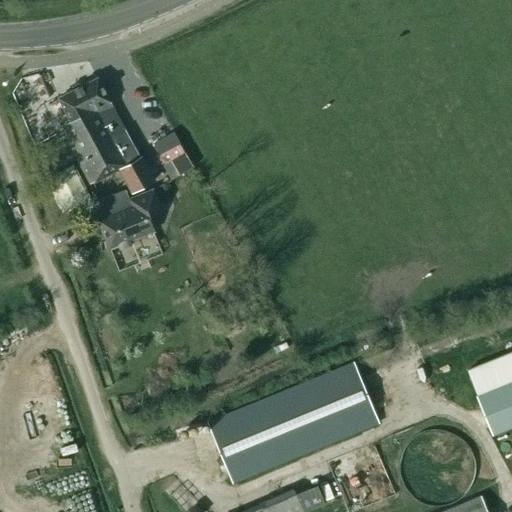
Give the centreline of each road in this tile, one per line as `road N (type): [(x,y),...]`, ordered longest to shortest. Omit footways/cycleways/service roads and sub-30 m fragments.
road 1 (unclassified): [(132,511),(0,139)]
road 2 (track): [(92,400),(141,379),(173,351),(185,260)]
road 3 (tertiary): [(0,38),(79,31),(173,0)]
